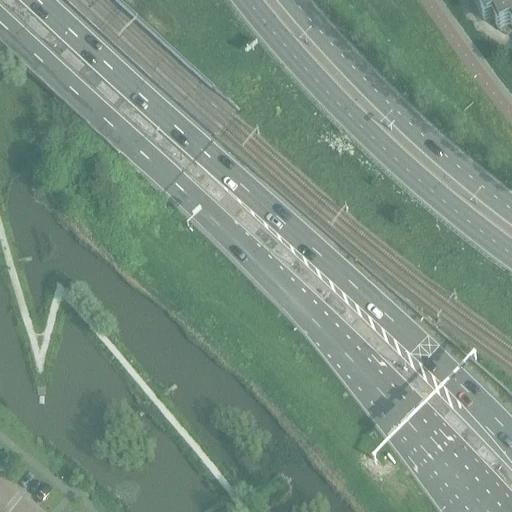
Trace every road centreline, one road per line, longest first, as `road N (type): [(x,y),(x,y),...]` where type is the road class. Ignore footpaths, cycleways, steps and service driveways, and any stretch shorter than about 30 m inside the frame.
road 1 (primary): [(0,26),(278,285),(483,511)]
road 2 (primary): [(511,439),(33,0)]
road 3 (tertiary): [(241,0),(365,135),(511,257)]
road 4 (tertiary): [(511,211),(393,111),(288,0)]
